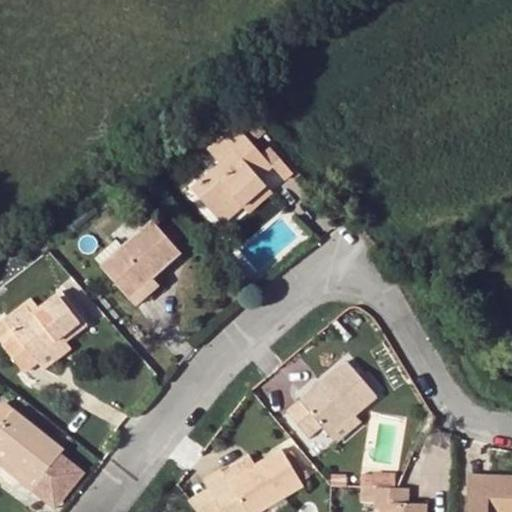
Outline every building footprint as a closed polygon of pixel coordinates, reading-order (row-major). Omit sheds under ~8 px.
[(246,126),(254,120),(239,102),(231,109),(246,126)] [(258,139),(265,132),(254,120),(246,126),(258,139)] [(237,124),(224,135),(237,149),(221,164),(192,189),(215,216),(236,198),(243,207),(267,186),(260,178),(273,167),(237,124)] [(237,149),(224,135),(208,149),(221,164),(237,149)] [(266,159),(273,167),(282,159),(275,151),(266,159)] [(282,159),(273,167),(285,180),(293,173),(282,159)] [(273,193),(267,186),(243,207),(249,215),(273,193)] [(236,198),(215,216),(223,225),(243,207),(236,198)] [(129,298),(153,277),(181,252),(153,220),(125,245),(118,238),(95,257),(129,298)] [(96,321),(105,314),(74,275),(65,282),(96,321)] [(160,285),(153,277),(129,298),(136,306),(160,285)] [(60,291),(37,309),(11,328),(16,335),(3,346),(24,373),(38,362),(66,340),(86,325),(60,291)] [(11,328),(37,309),(30,299),(4,319),(11,328)] [(4,319),(0,321),(0,341),(3,346),(16,335),(11,328),(4,319)] [(70,347),(66,340),(38,362),(42,368),(70,347)] [(321,425),(329,435),(354,414),(377,395),(347,360),(287,411),(308,436),(321,425)] [(0,454),(36,483),(63,449),(5,402),(0,404),(0,454)] [(354,414),(329,435),(335,442),(360,421),(354,414)] [(205,481),(210,490),(223,511),(233,511),(242,506),(246,511),(256,511),(303,485),(281,448),(255,464),(228,480),(222,472),(205,481)] [(0,454),(0,464),(31,490),(36,483),(0,454)] [(228,480),(255,464),(249,455),(222,472),(228,480)] [(374,476),(361,475),(361,486),(395,487),(395,474),(374,473),(374,476)] [(490,480),(489,486),(489,494),(468,494),(467,511),(511,511),(511,475),(489,475),(490,480)] [(468,486),(468,494),(489,494),(489,486),(490,480),(469,479),(468,486)] [(398,487),(361,486),(361,502),(375,502),(384,502),(383,511),(426,511),(427,502),(409,502),(409,488),(398,487)] [(192,502),(200,511),(223,511),(210,490),(192,502)] [(383,511),(384,502),(375,502),(375,511),(383,511)]
